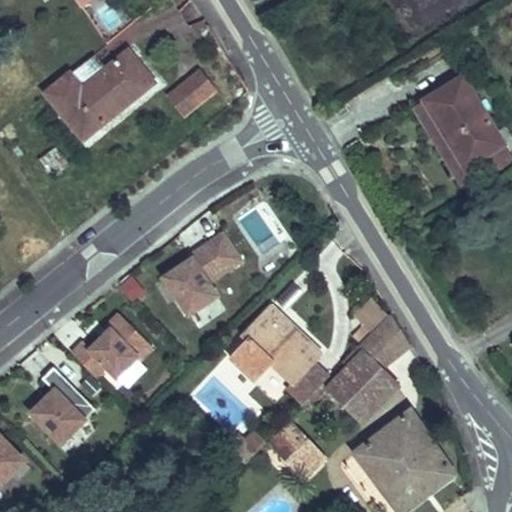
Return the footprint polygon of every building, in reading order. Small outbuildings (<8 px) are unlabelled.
[(46,93),(83,139),(153,83),(128,51),(106,69),(82,89),(69,74),(46,93)] [(82,89),(106,69),(94,54),(69,74),(82,89)] [(168,96),(184,116),(216,90),(200,70),(168,96)] [(424,100),(465,168),(504,144),(496,132),(463,77),(424,100)] [(415,106),(462,183),(510,154),(504,144),(465,168),(424,100),(415,106)] [(496,132),(504,144),(511,139),(511,137),(505,127),(496,132)] [(165,277),(189,314),(217,295),(208,282),(241,260),(223,234),(190,256),(192,259),(165,277)] [(118,284),(129,302),(144,293),(133,275),(118,284)] [(277,301),(287,311),(304,293),(293,283),(277,301)] [(355,338),(360,343),(389,315),(373,299),(354,316),(365,327),(355,338)] [(288,388),(304,403),(328,377),(313,362),(322,353),(299,331),(296,334),(280,320),(284,316),(272,305),(245,334),(250,338),(233,356),(245,366),(242,369),(255,381),(270,364),(291,384),(288,388)] [(362,351),(381,370),(411,346),(391,313),(389,315),(360,343),(342,362),(347,367),(362,351)] [(84,342),(73,353),(96,377),(107,366),(117,377),(137,357),(140,361),(153,347),(120,314),(106,327),(110,331),(92,349),(84,342)] [(280,320),(296,334),(299,331),(284,316),(280,320)] [(326,389),(362,424),(399,385),(381,370),(362,351),(347,367),(326,389)] [(231,358),(242,369),(245,366),(233,356),(231,358)] [(32,413),(62,443),(95,410),(54,367),(43,378),(55,391),(32,413)] [(355,453),(399,511),(405,511),(455,474),(411,410),(355,453)] [(270,442),(305,477),(324,458),(290,423),(270,442)] [(235,454),(245,464),(267,442),(256,431),(246,442),(235,454)] [(227,446),(235,454),(246,442),(238,435),(227,446)] [(0,485),(25,461),(0,436),(0,485)]
